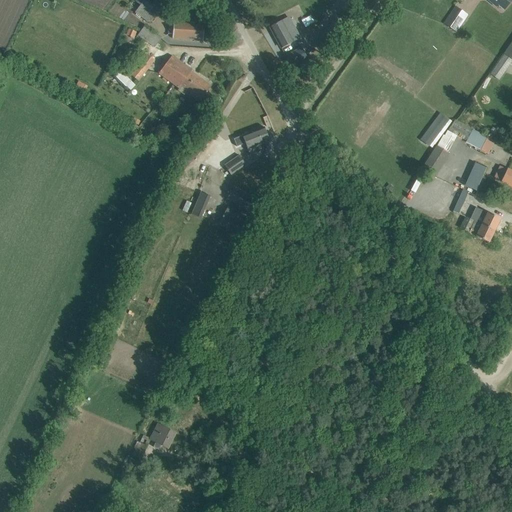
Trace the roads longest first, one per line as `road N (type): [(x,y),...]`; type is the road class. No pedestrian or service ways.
road 1 (unclassified): [(486,387),(300,110)]
road 2 (unclassified): [(300,110),(281,243)]
road 3 (unclassified): [(300,110),(234,0)]
